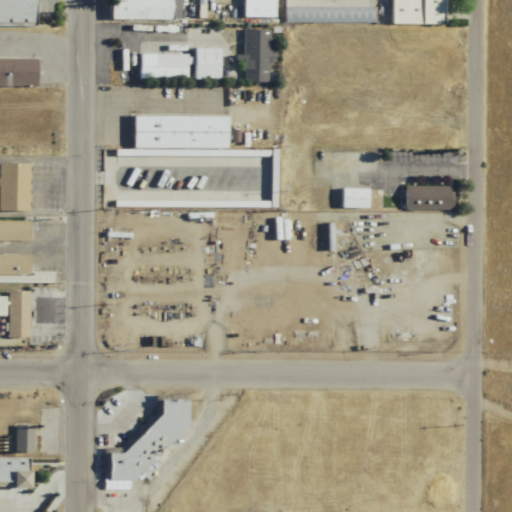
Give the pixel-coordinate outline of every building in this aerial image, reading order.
[(31,0),(0,0),(0,25),(32,26),(31,0)] [(104,0),(105,19),(171,19),(170,0),(104,0)] [(386,0),(386,23),(439,23),(439,0),(386,0)] [(281,22),(370,22),(370,7),(281,6),(281,22)] [(265,81),(265,62),(270,62),(270,29),(240,29),(240,81),(265,81)] [(215,47),(189,47),(189,80),(215,80),(215,47)] [(183,79),(183,54),(136,54),(136,79),(183,79)] [(0,85),(32,85),(32,59),(0,58),(0,85)] [(128,114),(128,149),(224,149),(224,114),(128,114)] [(0,211),(26,211),(26,163),(0,162),(0,211)] [(449,209),(449,186),(400,186),(400,209),(449,209)] [(363,207),(363,188),(337,188),(337,207),(363,207)] [(0,241),(25,241),(25,221),(0,220),(0,241)] [(0,275),(26,276),(26,255),(0,254),(0,275)] [(24,291),(3,291),(3,337),(24,337),(24,291)] [(101,480),(140,480),(140,468),(181,427),(181,397),(152,397),(152,415),(117,449),(100,450),(101,480)] [(10,452),(29,452),(29,425),(10,425),(10,452)] [(0,487),(23,487),(23,457),(0,457),(0,487)]
